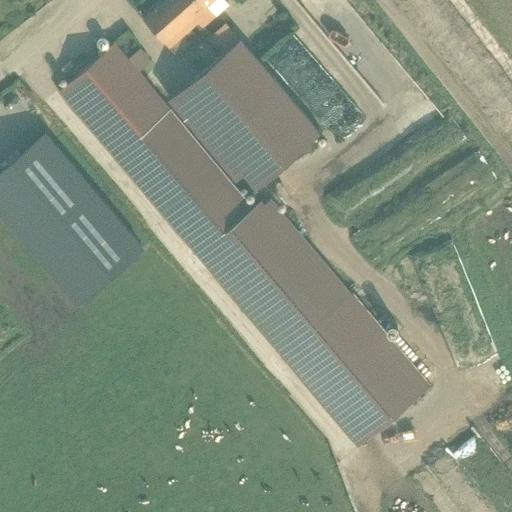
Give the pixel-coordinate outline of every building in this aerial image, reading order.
[(189,28),(210,10),(214,15),(228,3),(224,0),(162,0),(143,17),(179,59),(198,43),(200,44),(201,43),(200,41),(189,28)] [(380,15),(353,38),(365,52),(392,28),(380,15)] [(225,28),(210,41),(221,53),(236,40),(225,28)] [(169,98),(237,177),(242,172),(255,187),(317,134),(236,40),(221,53),(169,98)] [(113,43),(58,90),(359,445),(431,385),(353,293),(352,294),(348,290),(270,198),(264,204),(260,199),(251,206),(113,43)] [(19,114),(0,130),(0,223),(54,284),(119,228),(19,114)] [(488,157),(501,183),(511,177),(511,161),(505,148),(488,157)]
